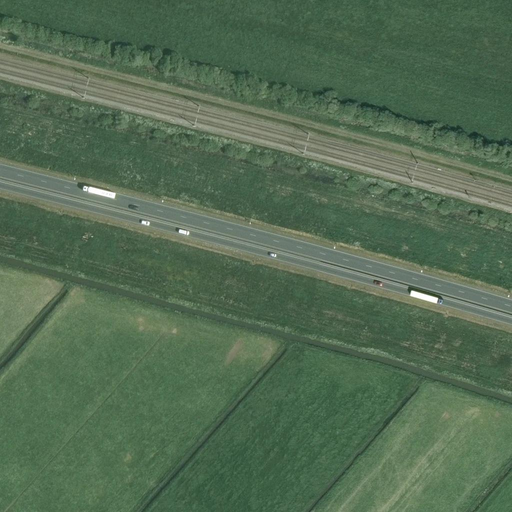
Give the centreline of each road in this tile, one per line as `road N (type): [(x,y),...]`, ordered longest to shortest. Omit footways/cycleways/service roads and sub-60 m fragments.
road 1 (trunk): [(511,307),(0,171)]
road 2 (track): [(511,180),(0,45)]
road 3 (trunk): [(0,188),(511,322)]
